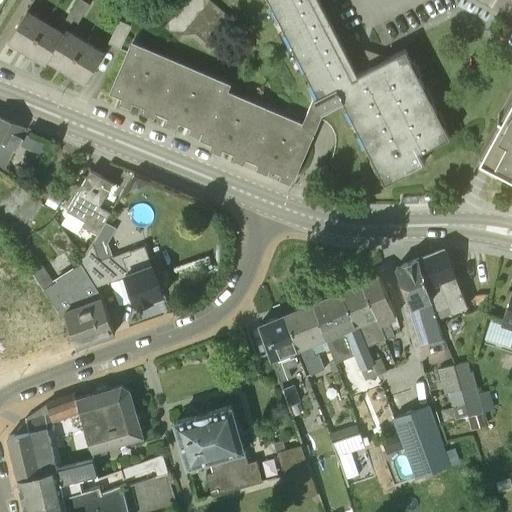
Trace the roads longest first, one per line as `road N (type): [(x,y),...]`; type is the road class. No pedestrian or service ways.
road 1 (residential): [(270,203),(226,305),(201,323),(0,396)]
road 2 (tertiary): [(270,203),(0,94)]
road 3 (tertiary): [(477,226),(357,227),(270,203)]
